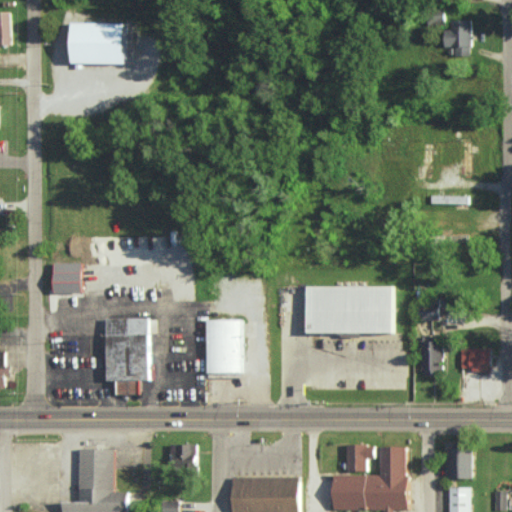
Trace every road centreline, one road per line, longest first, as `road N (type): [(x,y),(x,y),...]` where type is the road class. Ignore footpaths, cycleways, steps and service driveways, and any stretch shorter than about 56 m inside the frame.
road 1 (secondary): [(511,418),(0,419)]
road 2 (residential): [(503,418),(508,0)]
road 3 (residential): [(36,418),(32,0)]
